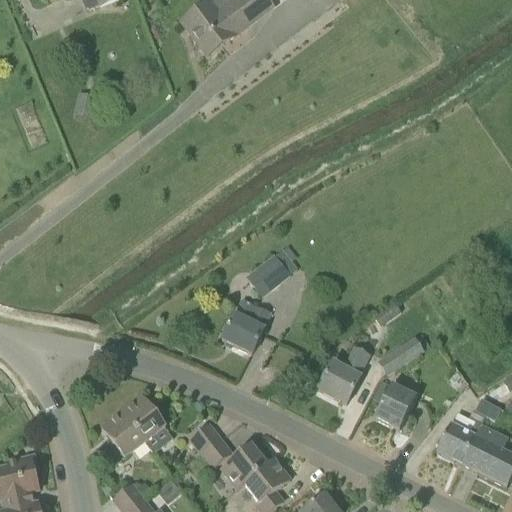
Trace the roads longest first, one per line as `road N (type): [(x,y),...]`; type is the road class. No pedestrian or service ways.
road 1 (unclassified): [(441,511),(249,407),(140,365),(31,353)]
road 2 (tertiary): [(81,511),(69,445),(31,353)]
